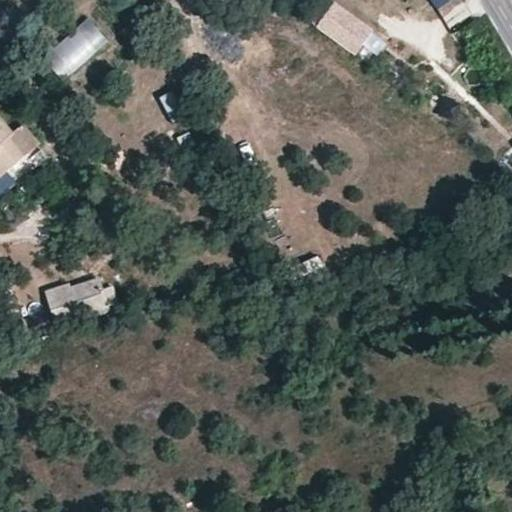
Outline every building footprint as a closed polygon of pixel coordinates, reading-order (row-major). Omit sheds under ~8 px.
[(320,28),(356,53),(373,30),(336,4),(320,28)] [(43,62),(66,84),(109,38),(85,16),(43,62)] [(0,181),(42,148),(22,124),(13,131),(0,115),(0,181)] [(511,169),(511,147),(501,158),(511,169)] [(46,289),(51,317),(113,305),(108,278),(46,289)]
